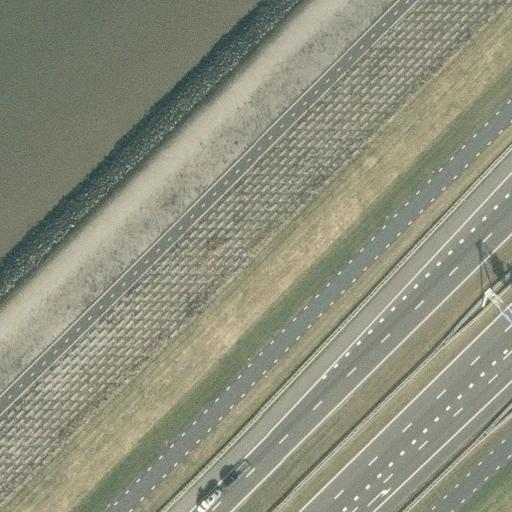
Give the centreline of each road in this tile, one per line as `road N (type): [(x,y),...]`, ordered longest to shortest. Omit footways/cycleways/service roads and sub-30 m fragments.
road 1 (unclassified): [(112,511),(511,114)]
road 2 (motorway): [(511,213),(209,511)]
road 3 (motorway): [(323,511),(511,326)]
